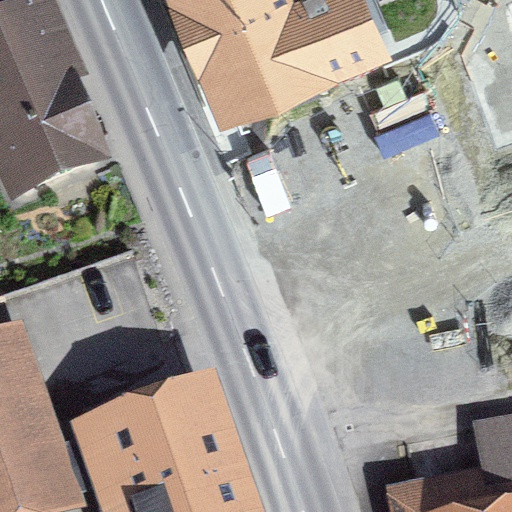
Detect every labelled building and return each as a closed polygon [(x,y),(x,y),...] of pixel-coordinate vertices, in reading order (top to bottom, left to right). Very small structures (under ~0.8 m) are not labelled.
[(0,147),(19,194),(94,162),(33,16),(18,22),(8,0),(3,0),(0,1),(0,147)] [(166,0),(220,130),(394,60),(370,0),(166,0)] [(428,100),(305,145),(385,362),(511,315),(511,223),(478,236),(428,100)] [(0,511),(48,511),(75,503),(17,333),(0,339),(0,511)] [(115,511),(132,511),(224,481),(197,403),(91,439),(115,511)] [(511,511),(511,420),(475,427),(484,484),(391,499),(393,511),(511,511)] [(234,511),(224,481),(132,511),(234,511)]
